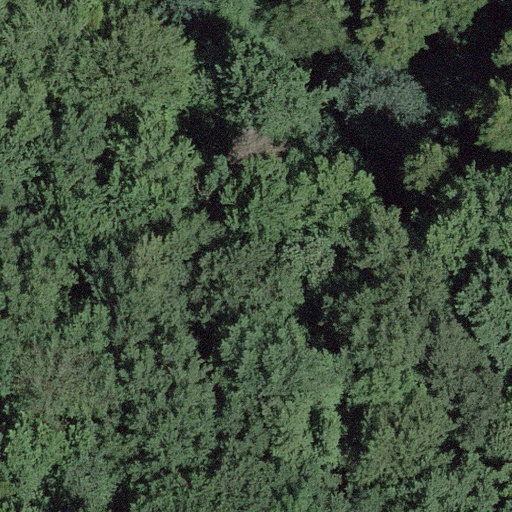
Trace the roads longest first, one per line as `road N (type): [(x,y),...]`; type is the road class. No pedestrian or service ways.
road 1 (track): [(511,486),(337,260),(293,160),(200,0)]
road 2 (track): [(0,48),(256,102),(464,73),(511,52)]
